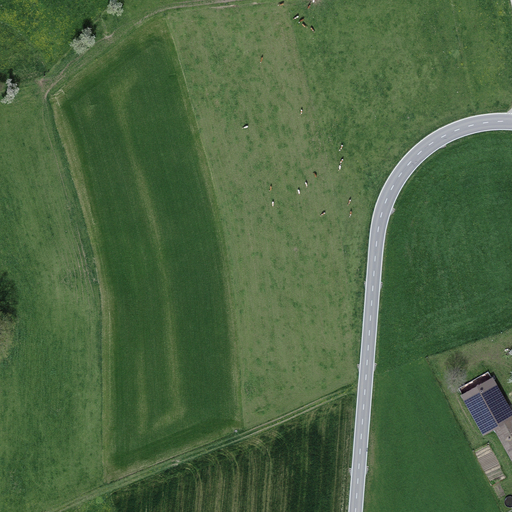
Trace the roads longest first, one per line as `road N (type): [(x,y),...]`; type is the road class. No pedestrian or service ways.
road 1 (tertiary): [(355,511),(385,202),(433,141),(470,125),(511,121)]
road 2 (track): [(51,511),(365,381)]
